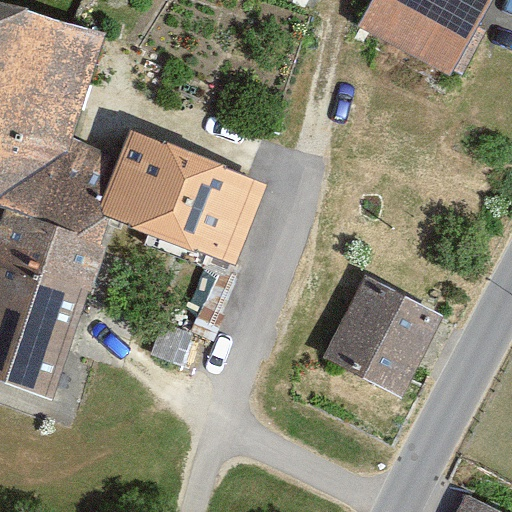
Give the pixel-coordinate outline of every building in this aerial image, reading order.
[(368,0),(354,26),(449,84),(488,0),(368,0)] [(0,113),(28,14),(0,6),(0,113)] [(28,14),(0,113),(0,217),(101,250),(100,218),(119,169),(67,152),(101,34),(28,14)] [(119,169),(100,218),(235,269),(266,187),(132,136),(119,169)] [(101,250),(0,217),(0,387),(50,404),(101,250)] [(405,402),(441,317),(355,281),(320,367),(405,402)] [(505,511),(459,492),(450,511),(505,511)]
